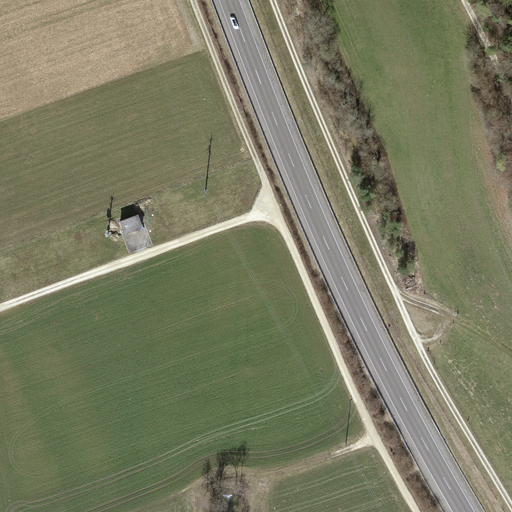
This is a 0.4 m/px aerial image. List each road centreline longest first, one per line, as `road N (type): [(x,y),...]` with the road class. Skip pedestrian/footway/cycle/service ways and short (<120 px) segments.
road 1 (track): [(419,511),(273,208),(0,306)]
road 2 (trunk): [(230,0),(362,322),(463,511)]
road 3 (track): [(511,498),(419,340),(274,0)]
